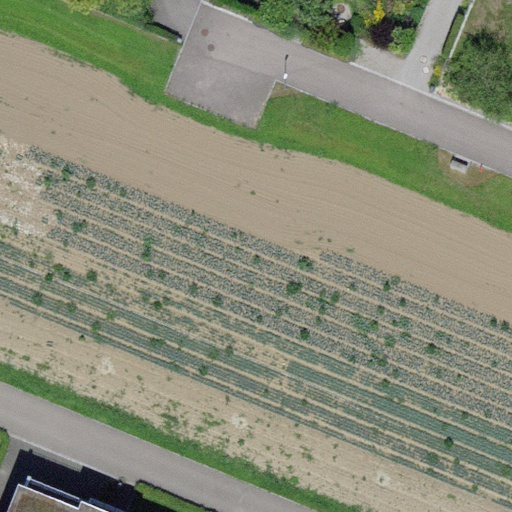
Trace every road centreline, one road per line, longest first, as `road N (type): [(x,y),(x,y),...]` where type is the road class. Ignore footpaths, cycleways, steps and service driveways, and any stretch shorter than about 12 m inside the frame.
road 1 (residential): [(511,160),(214,43)]
road 2 (residential): [(256,511),(0,405)]
